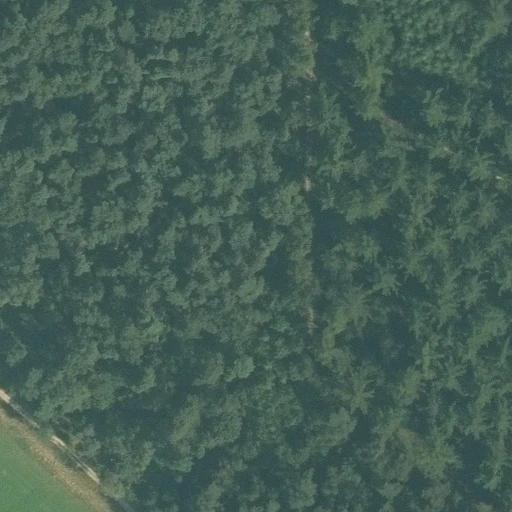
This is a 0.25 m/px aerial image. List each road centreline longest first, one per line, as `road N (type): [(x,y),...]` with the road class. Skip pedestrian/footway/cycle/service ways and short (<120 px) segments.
road 1 (track): [(305,0),(310,354),(337,404),(472,511)]
road 2 (unknown): [(307,80),(511,191)]
road 3 (track): [(0,392),(123,511)]
